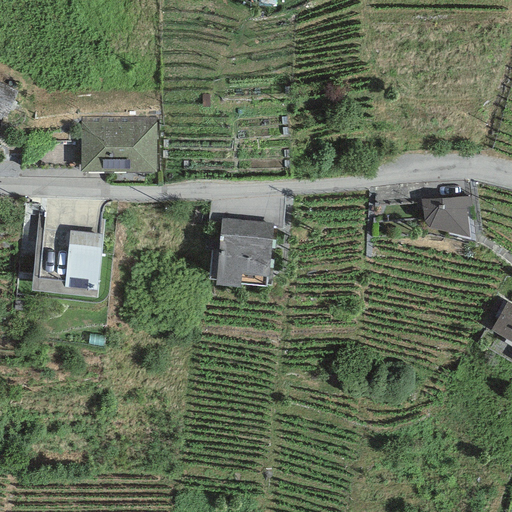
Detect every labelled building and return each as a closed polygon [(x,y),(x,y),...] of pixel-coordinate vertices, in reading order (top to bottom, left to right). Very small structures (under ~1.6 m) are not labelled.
[(0,117),(4,120),(17,90),(0,82),(0,117)] [(80,169),(156,169),(156,117),(80,117),(80,169)] [(472,196),(421,198),(424,218),(429,225),(468,234),(466,205),(472,205),(472,196)] [(273,223),(222,217),(215,280),(240,283),(240,280),(266,283),(273,223)] [(101,231),(70,228),(64,283),(96,286),(101,231)] [(511,357),(511,358),(511,357),(511,302),(508,300),(491,328),(511,340),(511,357)] [(373,362),(364,360),(362,373),(371,375),(373,362)]
